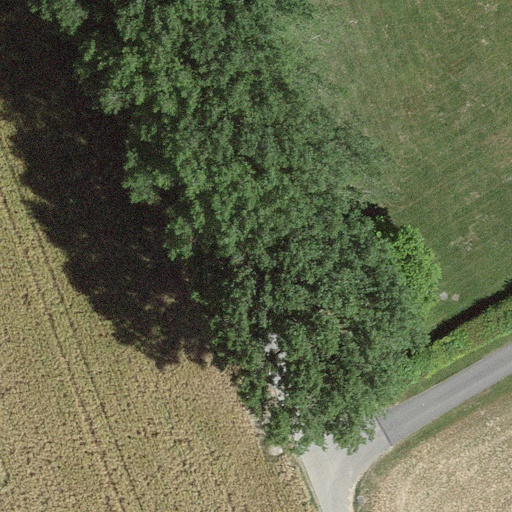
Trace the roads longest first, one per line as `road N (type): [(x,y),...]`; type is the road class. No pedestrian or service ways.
road 1 (unclassified): [(323,511),(122,0)]
road 2 (track): [(313,485),(511,364)]
